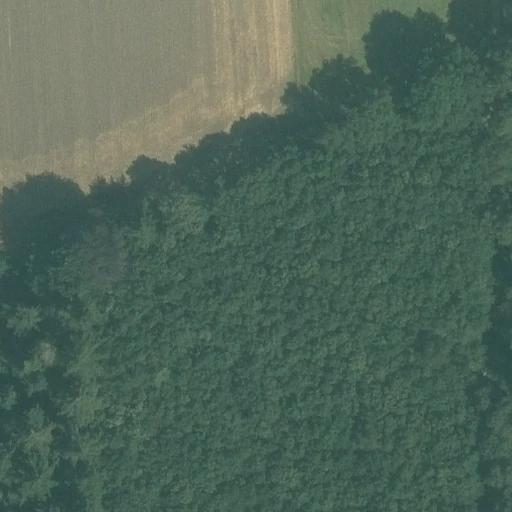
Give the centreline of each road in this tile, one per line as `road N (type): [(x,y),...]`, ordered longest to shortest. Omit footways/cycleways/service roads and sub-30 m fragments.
road 1 (track): [(0,252),(77,238),(479,51),(511,46)]
road 2 (track): [(502,0),(504,48),(489,86),(493,307),(478,401),(478,511)]
road 3 (track): [(90,511),(77,238)]
